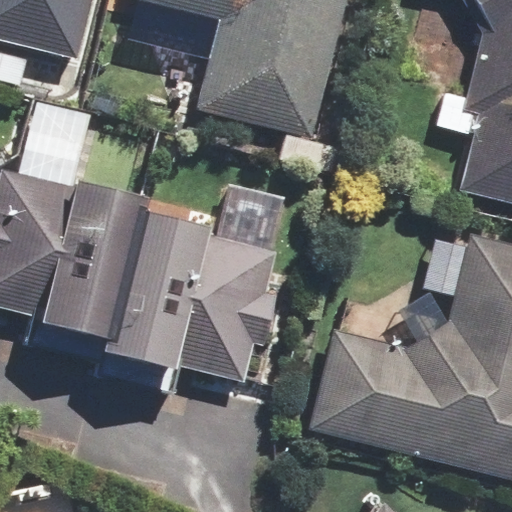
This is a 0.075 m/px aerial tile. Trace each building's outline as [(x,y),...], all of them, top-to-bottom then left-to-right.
[(0,0),(0,39),(72,57),(85,0),(0,0)] [(308,134),(340,0),(130,0),(215,20),(194,107),(308,134)] [(511,0),(488,0),(461,113),(475,116),(459,186),(511,198),(511,0)] [(139,205),(0,171),(0,312),(100,336),(97,350),(239,385),(273,247),(137,214),(139,205)] [(330,331),(305,430),(511,481),(511,244),(467,233),(437,357),(330,331)]
